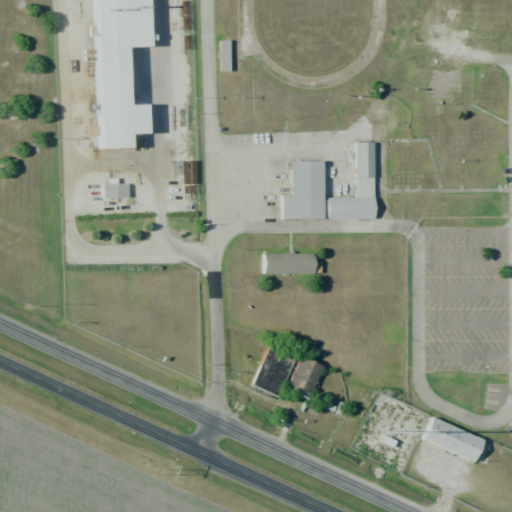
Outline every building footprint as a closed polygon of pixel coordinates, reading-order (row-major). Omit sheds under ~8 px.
[(92,0),(96,149),(126,148),(126,134),(143,133),(142,104),(125,105),(123,47),(146,46),(144,0),(92,0)] [(227,71),(227,40),(218,41),(218,71),(227,71)] [(324,221),(283,221),(283,197),(292,197),(292,163),(324,163),(324,221)] [(101,198),(126,197),(125,183),(101,184),(101,198)] [(329,221),(329,200),(375,199),(375,220),(329,221)] [(266,255),(313,254),(313,273),(266,274),(266,255)] [(248,388),(272,398),(282,374),(272,370),(275,362),(286,366),(288,360),(263,350),(248,388)] [(319,364),(296,357),(285,391),(308,398),(319,364)] [(477,469),(425,442),(436,421),(488,448),(477,469)]
